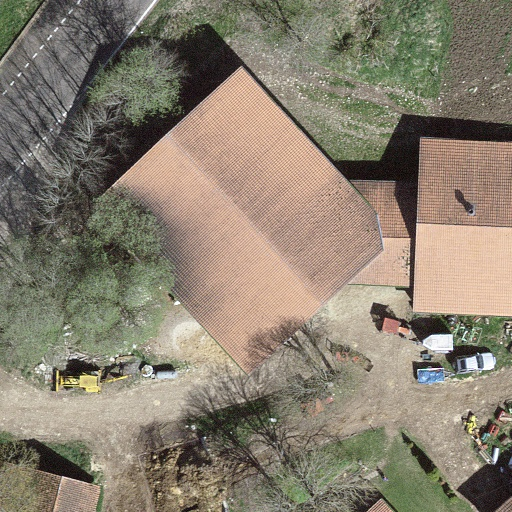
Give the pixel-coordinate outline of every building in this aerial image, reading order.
[(383,266),(417,267),(423,185),(369,184),(352,200),(236,78),(106,202),(250,355),(364,247),(383,266)] [(511,138),(424,136),(423,185),(417,267),(416,301),(511,305),(511,138)] [(0,511),(84,511),(91,487),(7,467),(0,493),(0,511)] [(511,511),(511,495),(494,511),(511,511)] [(381,511),(377,506),(370,511),(270,511),(259,499),(238,511),(381,511)]
